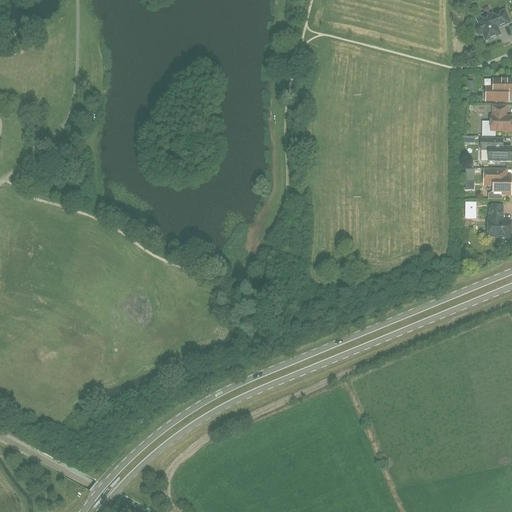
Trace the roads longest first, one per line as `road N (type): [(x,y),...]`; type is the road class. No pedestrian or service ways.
road 1 (primary): [(511,271),(196,406),(128,460),(83,511)]
road 2 (primary): [(100,511),(152,456),(224,407),(511,286)]
